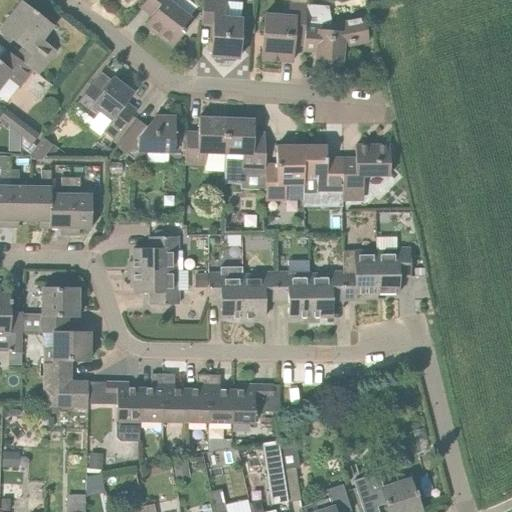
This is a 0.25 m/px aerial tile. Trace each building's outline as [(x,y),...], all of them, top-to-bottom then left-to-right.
[(145,0),(141,5),(152,14),(147,20),(144,24),(149,28),(173,46),(191,19),(165,0),(145,0)] [(201,0),(199,24),(212,25),(210,57),(238,59),(239,40),(241,19),(240,19),(241,4),(223,3),(223,0),(201,0)] [(0,30),(24,48),(17,57),(16,58),(32,70),(36,73),(54,51),(40,41),(52,25),(21,2),(0,29),(0,30)] [(264,13),(263,19),(262,40),(261,60),(289,62),(291,44),(301,45),(303,45),(305,21),(305,6),(305,4),(288,3),(287,15),(264,13)] [(301,45),(301,51),(315,52),(315,57),(314,64),(323,65),(341,66),(342,48),(365,42),(359,18),(333,25),(326,7),(305,6),(305,21),(303,45),(301,45)] [(0,85),(7,76),(19,86),(32,70),(16,58),(17,57),(8,50),(0,59),(0,85)] [(108,81),(99,74),(90,85),(91,86),(75,106),(94,120),(88,127),(99,135),(102,131),(114,139),(136,111),(126,103),(133,93),(112,77),(108,81)] [(0,118),(20,134),(26,127),(4,111),(0,116),(0,118)] [(137,120),(116,146),(135,161),(142,153),(173,154),(175,116),(154,116),(146,126),(146,127),(137,120)] [(202,172),(223,173),(226,118),(198,117),(197,133),(186,134),(185,166),(202,166),(202,172)] [(223,173),(223,183),(241,177),(241,174),(264,174),(264,169),(264,146),(252,146),(253,120),(226,118),(223,173)] [(33,143),(38,136),(26,127),(20,134),(33,143)] [(41,160),(51,145),(42,138),(28,156),(33,159),(41,160)] [(51,145),(43,157),(53,157),(58,149),(51,145)] [(275,169),(264,169),(264,174),(265,202),(285,201),(303,201),(303,193),(302,185),(302,146),(275,146),(275,169)] [(341,194),(341,159),(325,159),(325,146),(302,146),(302,185),(303,193),(313,193),(313,194),(325,194),(341,194)] [(341,159),(341,194),(341,202),(360,202),(359,178),(388,178),(388,146),(354,146),(354,159),(341,159)] [(0,158),(0,180),(9,180),(9,170),(7,170),(7,159),(0,158)] [(9,170),(9,180),(18,180),(18,170),(9,170)] [(40,171),(40,180),(50,180),(50,171),(40,171)] [(70,187),(70,178),(60,178),(60,187),(70,187)] [(70,178),(70,187),(79,187),(79,178),(70,178)] [(0,226),(8,227),(9,187),(0,187),(0,226)] [(28,221),(29,187),(9,187),(8,227),(17,227),(18,221),(28,221)] [(48,194),(48,187),(29,187),(28,221),(39,221),(39,228),(49,228),(50,194),(48,194)] [(69,235),(70,195),(60,194),(50,194),(49,228),(59,228),(59,235),(69,235)] [(90,229),(90,194),(70,195),(69,235),(79,235),(79,228),(90,229)] [(132,271),(173,271),(173,252),(178,252),(178,238),(148,237),(149,249),(132,249),(132,271)] [(376,294),(397,294),(397,277),(409,277),(409,249),(396,249),(396,251),(375,252),(376,294)] [(376,294),(375,252),(353,252),(342,252),(342,272),(342,301),(355,301),(355,295),(376,294)] [(242,279),(242,267),(220,268),(220,273),(219,273),(219,272),(208,272),(208,302),(220,302),(220,319),(242,318),(241,279),(242,279)] [(150,306),(178,306),(178,295),(173,294),(173,271),(132,271),(132,293),(149,292),(150,306)] [(309,279),(309,318),(330,317),(330,301),(342,301),(342,272),(329,272),(329,279),(309,279)] [(241,279),(242,318),(263,318),(263,302),(275,301),(275,273),(261,273),(261,279),(242,279),(241,279)] [(286,273),(275,273),(275,301),(287,301),(287,318),(309,318),(309,279),(287,280),(286,273)] [(206,275),(195,275),(195,288),(206,287),(206,275)] [(77,317),(77,289),(58,289),(58,283),(42,283),(42,315),(21,314),(21,333),(53,333),(67,333),(67,332),(67,316),(77,317)] [(21,333),(21,314),(22,312),(10,312),(10,304),(11,304),(11,299),(10,299),(10,295),(0,294),(0,352),(9,352),(21,352),(21,333)] [(89,333),(67,332),(67,333),(53,333),(53,349),(43,349),(44,378),(69,378),(70,360),(88,360),(89,333)] [(21,352),(9,352),(9,364),(20,364),(21,352)] [(138,420),(161,421),(162,374),(151,374),(150,389),(139,389),(138,420)] [(184,421),(185,389),(173,389),(173,375),(162,374),(161,421),(184,421)] [(185,389),(184,421),(207,422),(208,375),(196,375),(196,390),(185,389)] [(230,423),(230,390),(219,390),(219,375),(208,375),(207,422),(230,423)] [(136,420),(138,420),(139,389),(128,388),(128,383),(104,382),(104,393),(113,394),(112,423),(113,423),(112,440),(134,440),(134,441),(135,441),(136,420)] [(241,390),(230,390),(230,423),(252,423),(253,397),(265,397),(265,385),(242,385),(241,390)] [(354,430),(340,432),(342,445),(356,443),(354,430)] [(231,448),(231,439),(221,439),(221,450),(231,448)] [(258,443),(268,504),(287,502),(281,469),(276,439),(258,443)] [(282,469),(281,469),(287,502),(300,500),(295,469),(299,468),(295,447),(279,449),(282,469)] [(17,454),(2,454),(2,467),(17,467),(17,454)] [(102,474),(102,455),(89,454),(89,457),(87,457),(86,473),(102,474)] [(188,477),(186,463),(172,465),(175,479),(188,477)] [(85,477),(85,490),(103,486),(100,474),(85,477)] [(353,481),(362,511),(384,504),(387,511),(420,511),(415,496),(417,495),(415,490),(412,491),(409,479),(370,490),(366,477),(353,481)] [(299,508),(300,511),(348,511),(350,511),(342,485),(325,490),(328,499),(299,508)] [(226,511),(221,490),(210,493),(210,497),(214,511),(226,511)] [(65,511),(84,511),(84,495),(66,495),(65,511)] [(9,500),(0,500),(0,511),(9,511),(9,500)]
